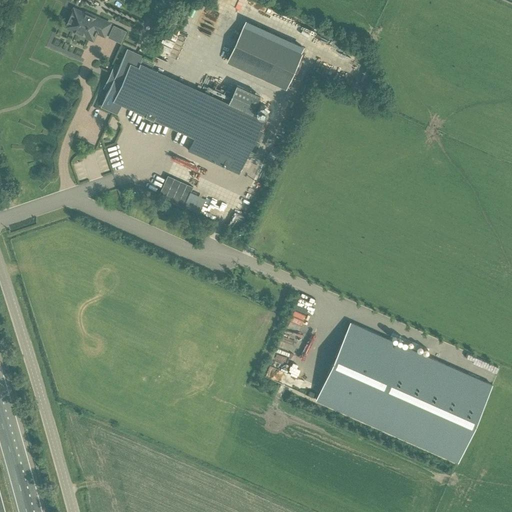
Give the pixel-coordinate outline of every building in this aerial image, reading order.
[(71,11),(64,28),(76,33),(75,35),(87,40),(91,33),(102,38),(107,26),(83,15),(82,16),(71,11)] [(201,25),(204,17),(198,15),(195,24),(201,25)] [(155,23),(149,36),(157,40),(163,27),(155,23)] [(243,26),(227,62),(287,88),(302,53),(243,26)] [(208,32),(204,43),(208,45),(213,34),(208,32)] [(323,56),(341,63),(343,57),(326,50),(323,56)] [(261,120),(251,115),(259,97),(235,86),(227,104),(138,64),(141,59),(125,51),(117,68),(116,67),(105,92),(106,93),(99,109),(115,116),(120,106),(168,128),(168,127),(193,138),(187,151),(190,152),(190,153),(183,150),(181,155),(174,151),(166,170),(173,173),(171,177),(225,201),(261,120)] [(192,188),(167,176),(158,197),(183,208),(192,188)] [(259,321),(269,295),(231,281),(221,307),(259,321)] [(491,385),(350,323),(317,399),(458,462),(491,385)]
